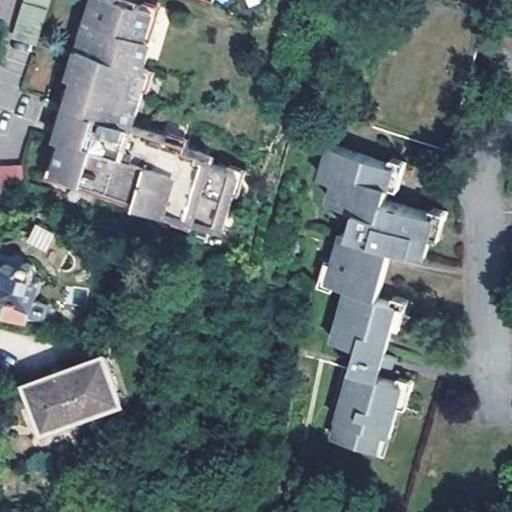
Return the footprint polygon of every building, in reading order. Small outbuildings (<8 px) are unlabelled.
[(30,0),(18,35),(40,43),(54,0),(30,0)] [(82,83),(72,112),(80,115),(69,146),(59,177),(143,206),(141,211),(226,238),(244,181),(217,171),(219,166),(192,157),(194,151),(136,132),(155,75),(148,72),(157,42),(153,41),(162,15),(117,0),(103,0),(76,81),(82,83)] [(393,0),(356,122),(438,148),(484,0),(393,0)] [(80,115),(72,112),(62,143),(69,146),(80,115)] [(392,161),(326,143),(316,176),(332,180),(327,200),(354,209),(348,231),(341,229),(327,283),(349,289),(335,336),(360,343),(335,437),(380,448),(386,429),(391,431),(406,380),(378,373),(381,360),(391,362),(394,352),(384,349),(397,300),(376,295),(391,246),(422,255),(433,212),(382,198),(392,161)] [(25,243),(47,251),(55,233),(33,224),(25,243)] [(19,298),(13,314),(32,318),(49,274),(42,271),(42,270),(43,266),(42,262),(39,260),(35,258),(32,259),(29,260),(27,262),(26,265),(14,261),(11,260),(7,260),(4,263),(3,266),(2,269),(3,271),(4,273),(7,275),(10,277),(6,287),(4,293),(19,298)] [(1,285),(0,284),(0,296),(3,297),(0,304),(0,311),(13,314),(19,298),(4,293),(6,287),(1,285)] [(108,357),(31,384),(46,429),(124,401),(108,357)]
